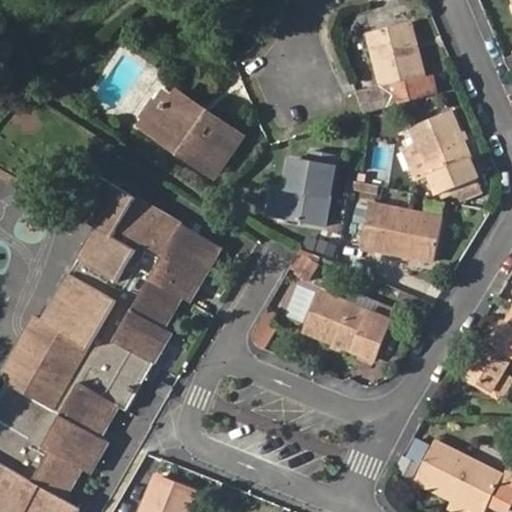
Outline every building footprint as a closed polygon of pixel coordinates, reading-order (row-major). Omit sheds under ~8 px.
[(411,21),(369,31),(388,106),(436,93),(432,74),(425,76),(411,21)] [(204,117),(207,112),(179,91),(175,97),(204,117)] [(168,92),(158,105),(171,103),(175,97),(168,92)] [(144,126),(185,153),(188,149),(217,169),(240,135),(207,112),(204,117),(175,97),(171,103),(158,105),(144,126)] [(480,176),(452,109),(412,126),(419,143),(407,148),(420,180),(433,175),(440,193),(455,187),(479,177),(480,176)] [(188,149),(185,153),(214,174),(217,169),(188,149)] [(288,187),(282,218),(325,226),(338,155),(315,150),(312,163),(294,159),(288,187)] [(99,225),(46,317),(38,313),(3,373),(11,378),(0,396),(0,510),(3,511),(79,511),(82,507),(65,496),(83,468),(94,473),(112,440),(103,435),(119,406),(129,412),(173,333),(166,328),(182,297),(193,303),(225,245),(94,170),(72,208),(99,225)] [(479,177),(455,187),(461,201),(485,191),(479,177)] [(282,218),(288,187),(271,184),(266,215),(282,218)] [(351,241),(364,243),(371,206),(358,203),(351,241)] [(371,206),(364,243),(363,246),(435,261),(444,218),(371,203),(371,206)] [(300,251),(290,267),(294,270),(293,271),(309,280),(320,262),(300,251)] [(427,299),(402,289),(399,297),(423,308),(427,299)] [(382,313),(355,303),(325,291),(310,331),(382,358),(397,319),(382,313)] [(357,297),(355,303),(382,313),(384,308),(357,297)] [(284,313),(276,308),(263,330),(262,333),(262,338),(264,344),(266,346),(274,349),(285,328),(278,324),(284,313)] [(511,321),(510,324),(506,322),(473,374),(503,394),(511,380),(511,373),(502,368),(505,363),(511,352),(511,321)] [(501,398),(503,394),(473,374),(471,379),(501,398)] [(437,440),(418,480),(482,511),(486,511),(490,506),(504,476),(505,474),(437,440)] [(510,511),(511,509),(511,479),(504,476),(490,506),(500,511),(510,511)] [(191,511),(199,495),(160,478),(145,511),(191,511)]
